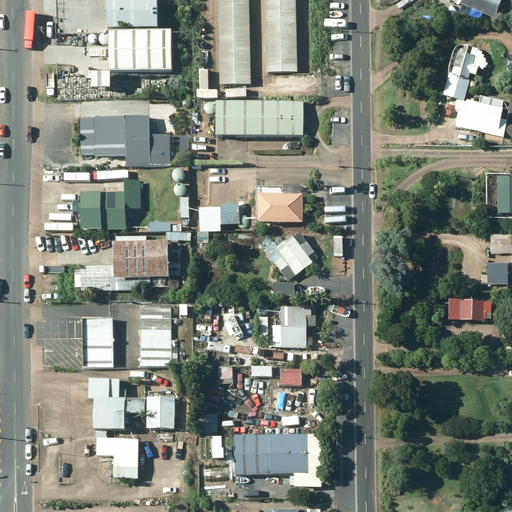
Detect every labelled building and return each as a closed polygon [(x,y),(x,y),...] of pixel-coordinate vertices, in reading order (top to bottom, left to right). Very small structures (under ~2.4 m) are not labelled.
[(217,0),(220,83),(251,82),(248,0),(217,0)] [(264,0),(267,70),(298,70),(295,0),(264,0)] [(500,0),(461,0),(460,2),(494,16),(500,0)] [(96,10),(96,31),(107,31),(106,10),(96,10)] [(108,68),(171,68),(171,28),(108,28),(108,68)] [(458,49),(452,71),(469,76),(470,72),(475,74),(478,64),(472,62),(475,54),(471,53),(473,45),(465,43),(462,51),(458,49)] [(110,69),(88,69),(87,77),(91,77),(91,85),(109,85),(110,69)] [(208,88),(210,78),(202,76),(201,86),(208,88)] [(455,125),(504,136),(508,119),(499,117),(503,100),(479,94),(478,100),(466,98),(466,101),(457,99),(455,107),(459,108),(455,125)] [(216,134),(303,133),(303,100),(215,100),(216,134)] [(150,116),(77,117),(77,154),(126,154),(126,164),(170,164),(170,134),(150,134),(150,116)] [(511,176),(498,176),(497,213),(511,213),(511,176)] [(102,228),(126,228),(125,207),(141,207),(140,180),(124,178),(124,191),(100,191),(100,190),(80,190),(80,207),(76,207),(76,216),(80,215),(81,227),(102,227),(102,228)] [(307,201),(307,195),(303,195),(303,192),(257,192),(256,220),(302,220),(303,201),(307,201)] [(199,230),(220,230),(220,223),(241,223),(241,197),(233,197),(233,203),(220,203),(220,206),(198,206),(199,230)] [(172,208),(174,219),(180,218),(179,207),(172,208)] [(326,220),(337,221),(339,213),(328,212),(326,220)] [(166,231),(172,231),(172,223),(154,223),(154,231),(166,231)] [(173,231),(187,231),(187,223),(173,223),(173,231)] [(491,253),(511,253),(511,228),(491,228),(491,253)] [(172,231),(166,231),(166,238),(146,239),(146,235),(118,235),(118,231),(110,231),(110,232),(105,232),(105,233),(99,233),(99,245),(113,245),(113,265),(80,265),(80,269),(75,269),(75,286),(81,286),(81,289),(150,289),(150,287),(166,286),(166,278),(151,278),(151,275),(167,275),(167,240),(187,240),(187,231),(173,231),(172,231)] [(199,231),(198,231),(197,243),(209,243),(210,232),(199,231)] [(311,262),(292,235),(268,253),(280,270),(282,269),(289,278),(311,262)] [(180,274),(180,250),(171,250),(170,274),(180,274)] [(487,283),(508,283),(508,266),(503,266),(503,262),(487,262),(487,283)] [(304,284),(273,284),(273,298),(304,298),(304,284)] [(483,299),(449,298),(448,318),(483,319),(483,318),(486,318),(486,312),(491,312),(492,301),(483,301),(483,299)] [(179,303),(179,314),(188,314),(187,303),(179,303)] [(171,365),(170,304),(139,304),(140,365),(171,365)] [(273,346),(306,347),(306,344),(313,344),(313,336),(306,336),(306,325),(316,325),(316,314),(310,314),(311,306),(281,306),(281,325),(273,324),(273,346)] [(434,322),(441,325),(447,321),(446,314),(440,311),(434,314),(434,322)] [(82,317),(83,366),(114,366),(113,316),(82,317)] [(260,316),(260,338),(268,338),(268,316),(260,316)] [(251,375),(272,376),(272,366),(252,365),(251,375)] [(237,367),(219,367),(218,386),(236,386),(237,367)] [(301,368),(280,367),(280,384),(301,384),(301,368)] [(94,427),(124,427),(124,411),(145,411),(145,397),(125,397),(125,396),(120,396),(120,378),(109,378),(109,377),(88,377),(88,397),(94,397),(94,427)] [(175,396),(147,396),(146,427),(174,428),(175,396)] [(198,431),(218,432),(217,413),(198,413),(198,431)] [(308,433),(234,433),(235,473),(308,472),(308,433)] [(138,478),(138,438),(97,438),(97,454),(114,454),(114,464),(110,464),(110,474),(114,474),(114,477),(138,478)]
